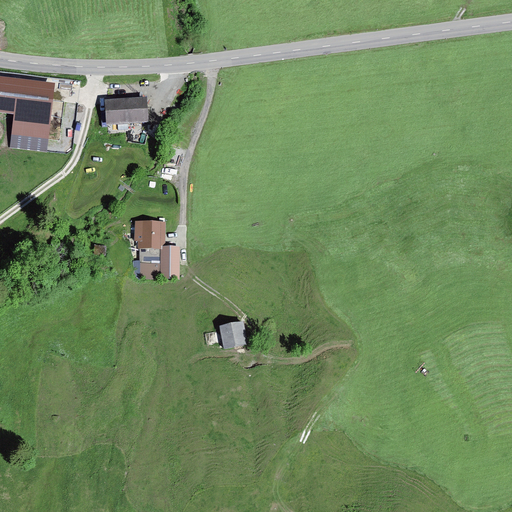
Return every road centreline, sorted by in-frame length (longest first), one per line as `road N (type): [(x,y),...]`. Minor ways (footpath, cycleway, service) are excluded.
road 1 (secondary): [(0,59),(149,66),(511,22)]
road 2 (track): [(212,61),(189,177),(187,258),(194,273),(248,317),(252,341),(277,359),(356,341)]
road 3 (track): [(99,67),(75,164),(0,221)]
